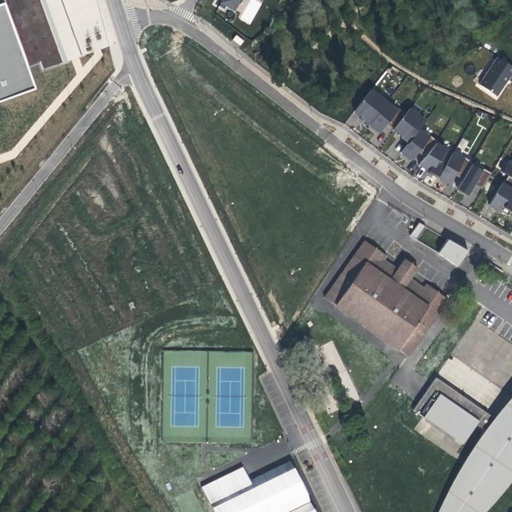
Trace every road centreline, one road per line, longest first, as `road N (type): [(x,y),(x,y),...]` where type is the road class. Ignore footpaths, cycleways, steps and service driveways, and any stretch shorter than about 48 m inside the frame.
road 1 (tertiary): [(348,511),(120,22)]
road 2 (unclassified): [(364,163),(177,22)]
road 3 (residential): [(511,255),(364,163)]
